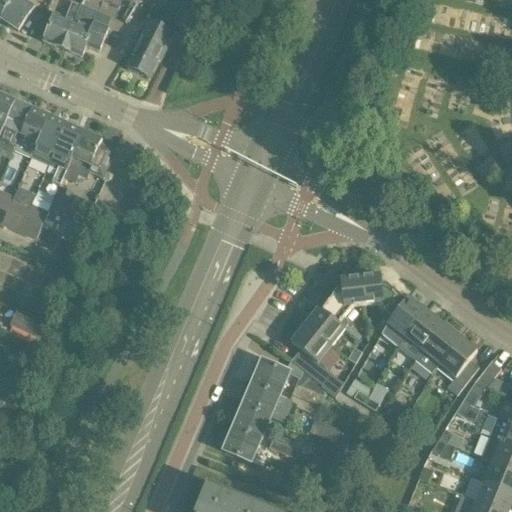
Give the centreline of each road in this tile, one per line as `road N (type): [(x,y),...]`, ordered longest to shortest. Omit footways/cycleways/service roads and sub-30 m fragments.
road 1 (secondary): [(121,511),(261,173)]
road 2 (residential): [(511,339),(382,243),(261,173)]
road 3 (residential): [(261,173),(0,61)]
road 4 (residential): [(155,511),(225,345),(270,280)]
road 5 (secondary): [(261,173),(333,0)]
